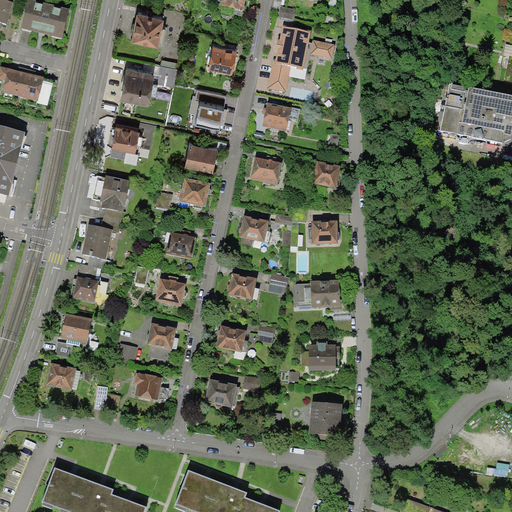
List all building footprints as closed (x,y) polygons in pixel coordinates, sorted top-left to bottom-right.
[(230,15),(231,10),(241,12),(243,0),(221,0),(220,8),(221,8),(221,13),(230,15)] [(13,5),(0,1),(0,23),(8,26),(13,5)] [(30,2),(23,29),(62,40),(69,13),(30,2)] [(136,14),(132,36),(153,40),(157,18),(136,14)] [(282,30),(275,64),(273,63),(268,89),(283,92),(288,67),(301,69),(307,35),(282,30)] [(211,46),(209,45),(207,54),(210,55),(207,65),(228,70),(233,48),(212,43),(211,46)] [(332,47),(313,43),(310,55),(329,59),(332,47)] [(127,69),(121,94),(143,99),(148,73),(127,69)] [(3,95),(38,104),(44,79),(9,70),(3,95)] [(267,107),(263,126),(283,131),(287,111),(267,107)] [(115,122),(111,142),(132,147),(133,142),(139,143),(141,135),(135,133),(136,126),(115,122)] [(0,195),(10,198),(26,134),(0,127),(0,195)] [(215,147),(188,141),(184,160),(211,166),(215,147)] [(338,147),(326,144),(324,151),(337,154),(338,147)] [(254,157),(250,177),(275,182),(279,162),(254,157)] [(336,165),(316,161),(312,181),(332,185),(336,165)] [(122,212),(128,183),(95,176),(90,199),(101,201),(100,207),(103,208),(122,212)] [(207,183),(183,178),(178,200),(192,204),(192,207),(200,209),(201,205),(203,206),(207,183)] [(122,212),(103,208),(99,228),(109,230),(117,232),(122,212)] [(291,217),(275,214),(274,221),(289,224),(291,217)] [(242,216),(238,236),(241,237),(240,242),(249,244),(250,239),(261,241),(265,221),(242,216)] [(333,221),(312,223),(313,242),(334,241),(333,221)] [(99,228),(86,225),(80,251),(103,256),(109,230),(99,228)] [(196,239),(172,233),(168,252),(192,257),(196,239)] [(147,268),(136,266),(133,282),(144,284),(147,268)] [(230,275),(227,293),(249,297),(252,279),(230,275)] [(91,300),(95,281),(75,277),(71,296),(91,300)] [(183,283),(160,279),(156,299),(179,303),(183,283)] [(335,281),(294,284),(295,306),(336,304),(335,281)] [(350,315),(332,316),(333,331),(351,330),(350,315)] [(85,341),(89,322),(64,316),(59,336),(85,341)] [(164,359),(167,346),(169,347),(173,329),(151,325),(147,342),(149,343),(146,356),(164,359)] [(220,327),(216,345),(238,350),(242,332),(220,327)] [(71,344),(56,341),(52,355),(68,359),(71,344)] [(316,346),(309,346),(309,368),(339,368),(338,346),(324,346),(324,343),(316,343),(316,346)] [(135,347),(119,344),(116,359),(132,363),(135,347)] [(78,374),(78,371),(49,365),(45,384),(75,390),(77,379),(79,379),(80,374),(78,374)] [(157,387),(158,379),(139,375),(136,394),(164,400),(166,389),(157,387)] [(259,379),(245,376),(242,389),(257,392),(259,379)] [(210,382),(206,399),(228,404),(232,387),(210,382)] [(107,387),(96,385),(93,408),(104,410),(107,387)] [(119,396),(109,394),(106,414),(117,416),(119,396)] [(339,405),(311,403),(309,433),(337,435),(339,405)] [(111,489),(51,468),(38,502),(65,511),(142,511),(144,507),(109,494),(111,489)] [(196,511),(202,511),(216,480),(189,469),(175,504),(196,511)] [(246,492),(216,480),(202,511),(238,511),(244,498),(246,492)] [(277,511),(278,511),(244,498),(238,511),(277,511)] [(441,511),(404,499),(399,511),(441,511)]
